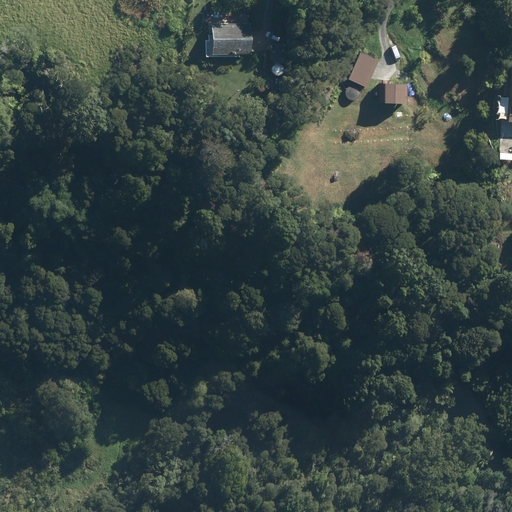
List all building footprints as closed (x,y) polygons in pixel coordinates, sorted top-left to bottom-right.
[(204,25),(205,55),(244,54),(244,25),(204,25)] [(280,42),(266,43),(267,64),(282,63),(280,42)] [(259,52),(249,53),(250,61),(251,65),(257,64),(257,60),(260,60),(259,52)] [(361,88),(374,61),(356,52),(343,80),(361,88)] [(511,123),(511,66),(505,65),(497,122),(511,123)] [(404,85),(374,84),(374,104),(403,105),(404,85)]
